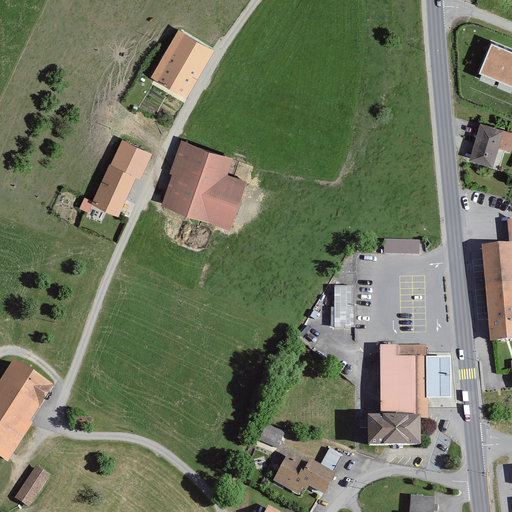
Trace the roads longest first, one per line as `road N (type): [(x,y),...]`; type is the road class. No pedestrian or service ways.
road 1 (residential): [(224,511),(150,443),(53,427),(117,255),(184,113),(254,0)]
road 2 (secondary): [(474,446),(435,7)]
road 3 (residential): [(477,481),(375,473),(331,511)]
